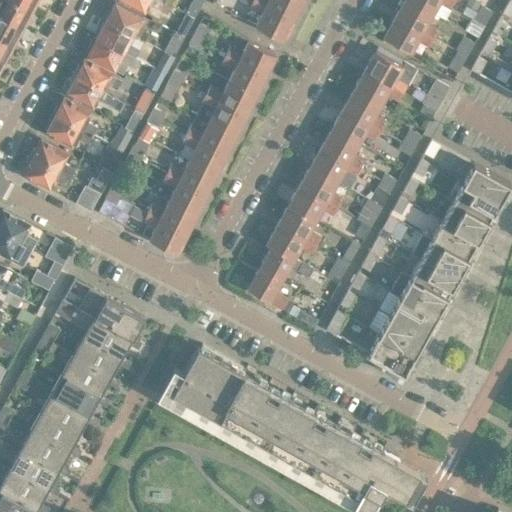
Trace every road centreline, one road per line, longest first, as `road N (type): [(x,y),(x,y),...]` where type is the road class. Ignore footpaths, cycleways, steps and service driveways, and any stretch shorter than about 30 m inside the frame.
road 1 (residential): [(356,0),(193,289)]
road 2 (residential): [(462,434),(193,289)]
road 3 (residential): [(193,289),(0,188)]
road 4 (residential): [(0,136),(73,0)]
